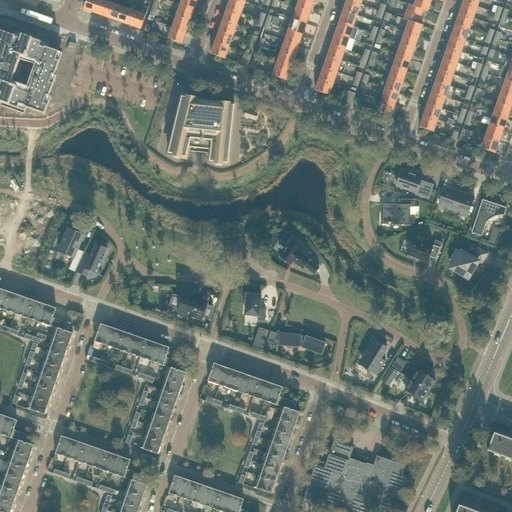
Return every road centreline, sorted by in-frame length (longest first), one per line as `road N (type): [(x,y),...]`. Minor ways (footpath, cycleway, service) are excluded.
road 1 (residential): [(27,511),(97,308)]
road 2 (residential): [(193,66),(8,2)]
road 3 (residential): [(210,347),(154,511)]
road 4 (residential): [(450,0),(401,138)]
road 5 (residential): [(457,442),(324,386)]
road 6 (residential): [(281,511),(324,386)]
road 7 (residential): [(324,386),(210,347)]
